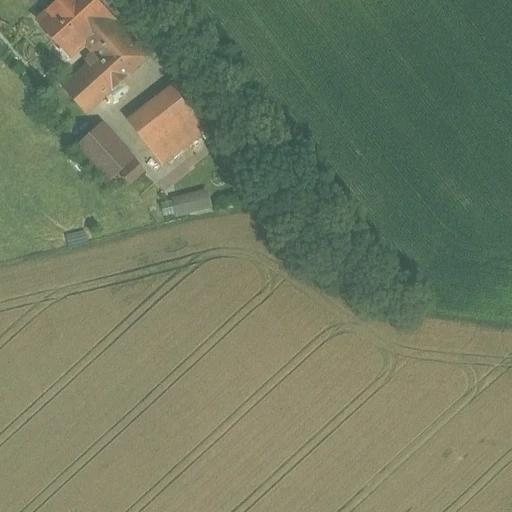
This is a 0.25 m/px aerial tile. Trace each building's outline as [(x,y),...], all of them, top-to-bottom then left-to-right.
[(113,18),(95,0),(61,0),(38,21),(71,57),(72,56),(85,44),(95,54),(121,82),(148,57),(113,19),(113,18)] [(89,65),(63,89),(86,114),(121,82),(95,54),(86,62),(89,65)] [(181,84),(132,122),(156,154),(205,116),(181,84)] [(132,159),(102,125),(80,145),(110,179),(132,159)] [(135,161),(122,173),(131,183),(144,171),(135,161)] [(176,218),(212,209),(207,189),(171,198),(176,218)]
